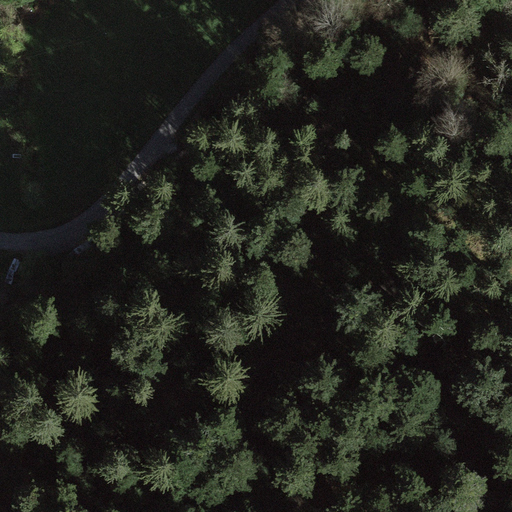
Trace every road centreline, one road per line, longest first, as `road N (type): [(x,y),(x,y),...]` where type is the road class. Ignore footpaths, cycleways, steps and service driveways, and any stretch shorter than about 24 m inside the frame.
road 1 (track): [(180,511),(233,409),(393,270),(396,206),(364,164),(284,135),(164,143)]
road 2 (unclassified): [(0,241),(40,244),(99,217),(293,0)]
